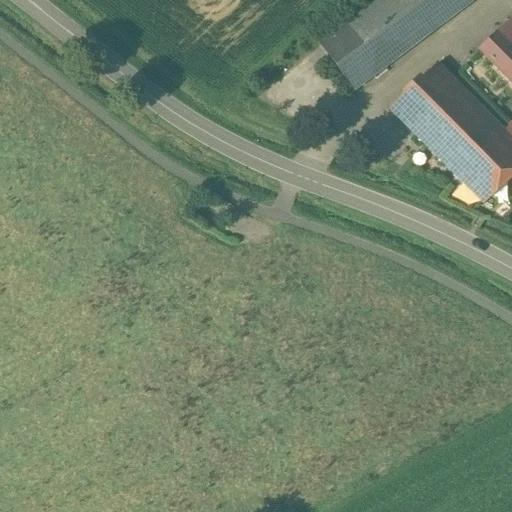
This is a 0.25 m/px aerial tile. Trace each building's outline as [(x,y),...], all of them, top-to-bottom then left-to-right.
[(378,0),(319,44),(353,90),(471,2),(469,0),(378,0)] [(497,32),(511,46),(511,22),(510,20),(497,32)] [(511,84),(511,46),(497,32),(478,50),(511,84)] [(510,178),(511,176),(511,139),(503,130),(436,62),(389,109),(483,204),(510,178)] [(511,120),(503,130),(511,139),(511,120)]
